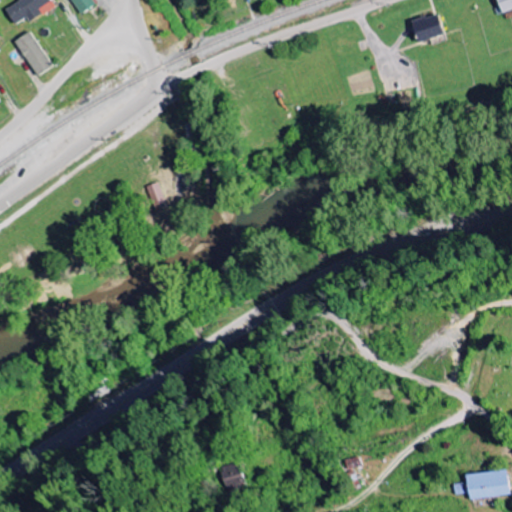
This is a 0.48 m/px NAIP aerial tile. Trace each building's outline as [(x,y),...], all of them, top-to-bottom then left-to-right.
[(15,0),(4,7),(15,25),(27,18),(29,23),(55,8),(50,0),(15,0)] [(95,5),(91,0),(70,0),(81,15),(95,5)] [(511,0),(496,0),(501,13),(511,9),(511,0)] [(417,42),(443,34),(436,13),(411,21),(417,42)] [(53,66),(30,32),(15,42),(38,77),(53,66)] [(146,187),(156,211),(167,206),(158,182),(146,187)] [(343,461),(346,470),(359,466),(356,457),(343,461)] [(218,466),(222,490),(240,487),(236,464),(218,466)] [(508,494),(504,469),(463,476),(467,501),(508,494)]
